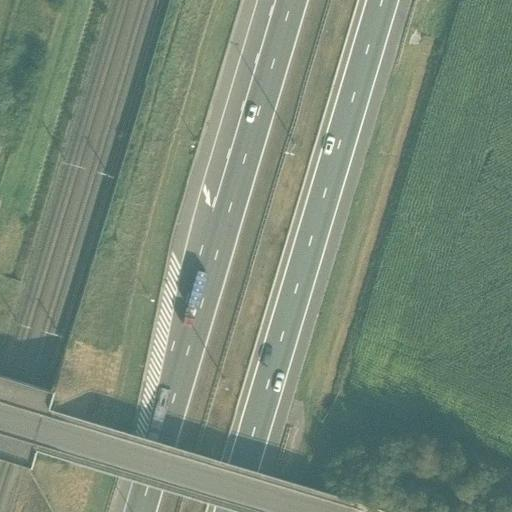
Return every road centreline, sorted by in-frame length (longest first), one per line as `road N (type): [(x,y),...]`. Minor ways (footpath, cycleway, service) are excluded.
road 1 (motorway): [(290,0),(136,511)]
road 2 (motorway): [(239,511),(389,0)]
road 3 (unclassified): [(314,511),(0,418)]
road 4 (track): [(0,205),(68,0)]
